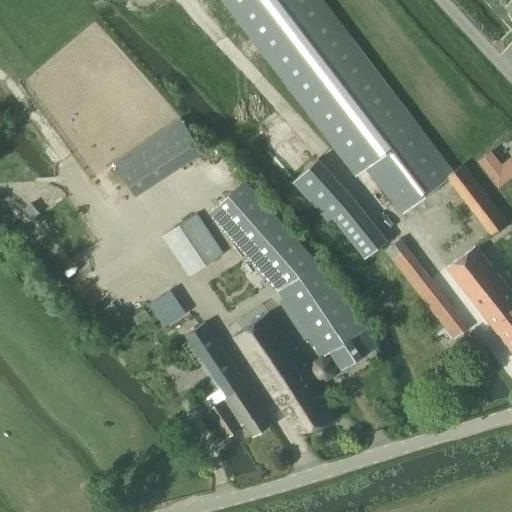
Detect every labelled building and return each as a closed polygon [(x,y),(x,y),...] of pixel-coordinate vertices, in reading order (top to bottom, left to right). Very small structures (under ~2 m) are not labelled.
[(221,0),(233,15),(356,175),(366,167),(390,199),(392,198),(403,213),(448,179),(490,234),(506,222),(462,164),(454,170),(324,0),(221,0)] [(115,161),(136,195),(204,153),(183,119),(115,161)] [(492,150),(479,160),(499,186),(511,176),(511,156),(502,164),(492,150)] [(389,239),(359,203),(318,159),(293,182),(328,220),(333,217),(367,257),(389,239)] [(319,262),(247,180),(211,213),(281,295),(322,356),(330,351),(343,370),(380,346),(324,260),(319,262)] [(33,204),(24,211),(32,220),(41,213),(33,204)] [(163,236),(190,275),(224,253),(197,213),(163,236)] [(387,249),(456,339),(469,329),(401,238),(387,249)] [(448,267),(486,316),(499,334),(511,350),(511,291),(476,246),(448,267)] [(269,313),(234,335),(300,433),(338,418),(312,379),(317,376),(319,378),(328,379),(334,375),(336,366),(331,357),(322,356),(313,362),(313,369),(314,371),(309,374),(269,313)] [(186,335),(228,399),(248,387),(220,345),(205,323),(186,335)] [(248,387),(228,399),(224,402),(223,400),(210,409),(228,437),(242,428),(241,426),(244,424),(252,436),(272,423),(248,387)] [(88,479),(80,485),(87,494),(95,488),(88,479)]
